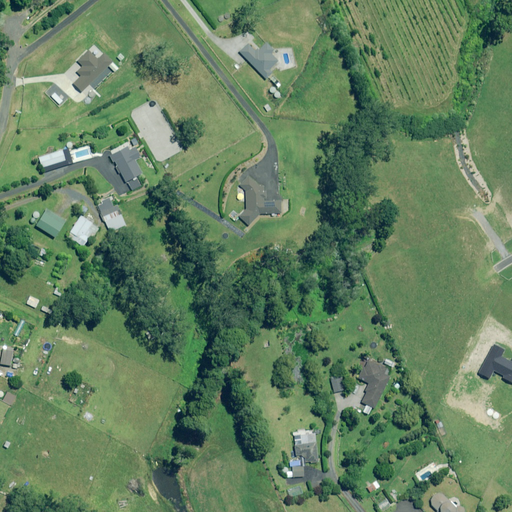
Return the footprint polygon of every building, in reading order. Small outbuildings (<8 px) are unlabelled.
[(273,50),(266,43),(256,52),(248,43),(239,52),(266,79),(272,74),(268,70),(278,61),(270,53),(273,50)] [(97,59),(89,50),(77,61),(82,66),(77,72),(81,76),(73,84),(82,93),(113,62),(103,53),(97,59)] [(277,80),(272,75),(268,79),(273,84),(277,80)] [(128,151),(126,146),(109,156),(112,162),(114,162),(124,182),(141,173),(134,160),(140,156),(135,147),(128,151)] [(65,160),(62,150),(38,158),(41,167),(65,160)] [(265,198),(266,198),(266,192),(265,192),(265,186),(259,186),(248,176),(239,185),(246,191),(246,209),(239,217),(248,226),(259,213),(270,213),(270,216),(274,216),(274,213),(281,213),(280,201),(264,202),(265,198)] [(113,207),(110,200),(98,206),(109,232),(125,225),(117,206),(113,207)] [(88,209),(83,205),(78,212),(84,215),(88,209)] [(66,220),(46,209),(36,226),(55,238),(66,220)] [(92,222),(81,215),(69,232),(68,231),(65,236),(72,241),(73,240),(83,247),(86,242),(88,244),(98,229),(91,224),(92,222)] [(58,278),(50,275),(48,280),(56,284),(58,278)] [(62,291),(55,288),(53,294),(60,297),(62,291)] [(39,300),(30,296),(26,304),(36,308),(39,300)] [(50,308),(43,305),(40,310),(47,313),(50,308)] [(13,349),(3,347),(0,364),(10,366),(13,349)] [(390,369),(368,360),(365,368),(363,367),(357,378),(368,383),(365,391),(366,392),(361,402),(363,403),(361,409),(369,412),(372,407),(375,409),(389,377),(387,376),(390,369)] [(344,390),(341,378),(331,380),(334,393),(344,390)] [(388,420),(385,417),(380,422),(384,425),(388,420)] [(315,434),(293,436),(295,455),(301,455),(305,459),(305,462),(318,461),(315,434)] [(304,477),(304,467),(292,467),(292,477),(304,477)] [(376,489),(372,484),(367,488),(371,493),(376,489)] [(465,511),(465,510),(465,509),(464,508),(463,507),(462,506),(461,506),(460,506),(459,506),(458,506),(457,507),(456,507),(456,508),(443,494),(441,493),(440,493),(439,493),(437,493),(436,493),(434,494),(433,495),(432,496),(431,497),(431,498),(430,499),(430,501),(430,502),(430,504),(430,505),(436,511),(435,511),(465,511)] [(389,504),(386,500),(378,505),(380,509),(389,504)]
